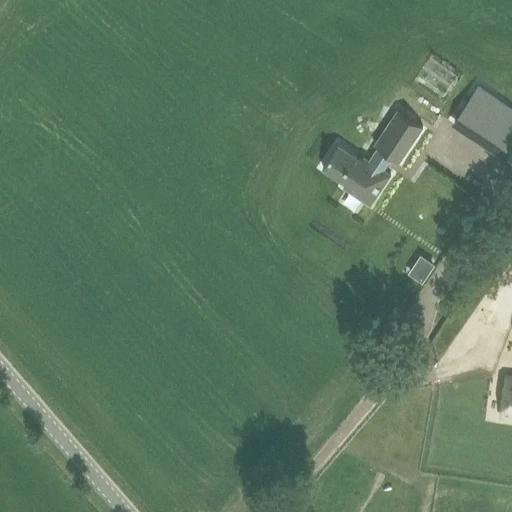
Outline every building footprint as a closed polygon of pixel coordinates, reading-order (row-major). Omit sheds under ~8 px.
[(444,109),(453,94),(457,97),(472,72),(420,41),(411,58),(421,64),(407,87),(444,109)] [(511,107),(479,86),(457,119),(507,152),(511,144),(511,107)] [(381,144),(372,157),(366,153),(363,156),(340,140),(322,167),(372,200),(392,171),(385,166),(394,152),(381,144)] [(360,196),(353,210),(414,238),(420,224),(360,196)] [(511,417),(511,374),(507,374),(501,416),(511,417)]
